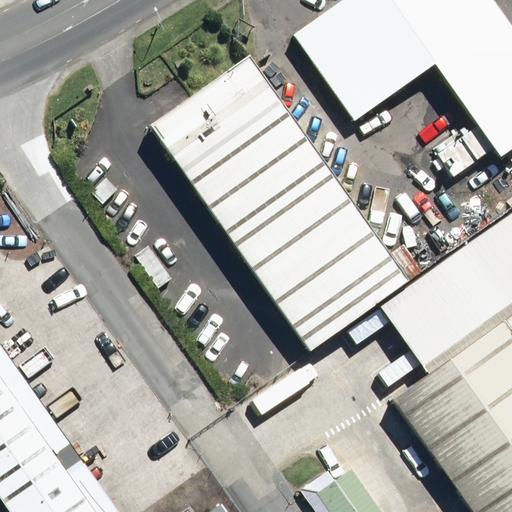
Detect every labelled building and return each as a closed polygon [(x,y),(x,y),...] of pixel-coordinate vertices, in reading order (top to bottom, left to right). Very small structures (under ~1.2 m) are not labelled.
[(511,143),(511,32),(489,0),(339,0),(291,35),(350,118),(428,63),(495,156),(511,143)] [(143,124),(302,348),(401,278),(241,54),(143,124)] [(511,206),(390,294),(436,357),(511,301),(511,206)] [(146,246),(133,256),(157,289),(171,280),(146,246)] [(511,511),(511,309),(388,398),(455,492),(469,511),(511,511)] [(363,319),(309,359),(322,376),(376,336),(363,319)] [(6,511),(115,511),(0,349),(0,500),(8,511),(6,511)] [(378,511),(348,468),(331,481),(325,472),(297,491),(311,511),(378,511)] [(430,511),(469,511),(455,492),(429,510),(430,511)]
